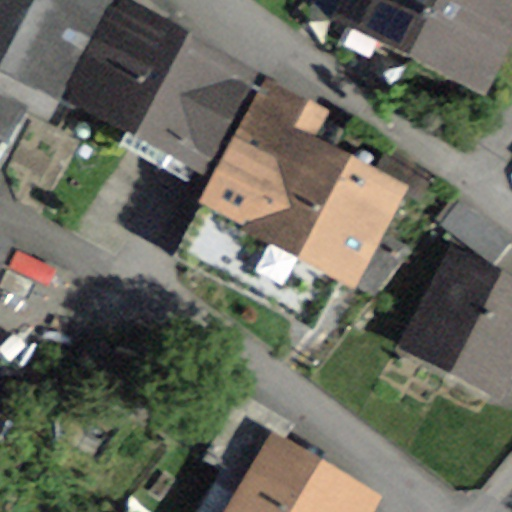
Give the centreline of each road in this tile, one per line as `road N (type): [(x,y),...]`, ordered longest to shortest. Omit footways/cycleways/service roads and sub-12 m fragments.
road 1 (residential): [(444,511),(234,351),(60,310)]
road 2 (residential): [(511,235),(390,156),(320,86),(203,0)]
